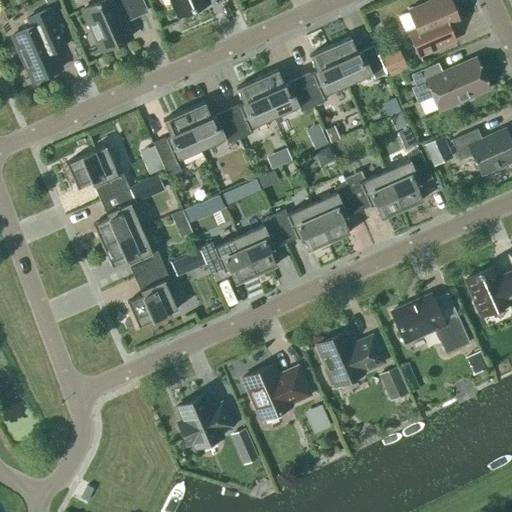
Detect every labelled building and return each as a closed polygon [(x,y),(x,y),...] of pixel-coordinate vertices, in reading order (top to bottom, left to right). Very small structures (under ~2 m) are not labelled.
[(96,4),(82,10),(100,51),(130,38),(123,22),(146,12),(140,0),(105,0),(99,3),(98,2),(95,3),(96,4)] [(170,0),(178,17),(208,3),(206,0),(170,0)] [(449,0),(434,0),(408,12),(415,28),(407,31),(418,56),(454,40),(448,27),(459,22),(449,0)] [(11,36),(31,82),(61,68),(53,51),(66,46),(50,9),(26,19),(30,28),(11,36)] [(356,52),(349,37),(329,47),(346,86),(370,75),(372,80),(385,74),(373,45),(356,52)] [(322,96),(346,86),(329,47),(308,56),(315,71),(299,78),(312,107),(324,101),(322,96)] [(402,58),(384,66),(388,77),(407,69),(405,65),(403,61),(402,58)] [(439,112),(458,103),(469,98),(468,96),(487,88),(475,60),(442,74),(437,63),(410,75),(416,89),(411,91),(416,102),(432,96),(439,112)] [(297,107),(300,112),(312,107),(299,78),(283,85),(276,70),(256,79),(273,118),(297,107)] [(249,129),(273,118),(256,79),(235,88),(242,103),(226,110),(239,139),(251,134),(249,129)] [(210,117),(203,102),(183,111),(200,150),(224,140),(226,145),(239,139),(226,110),(210,117)] [(176,161),(200,150),(183,111),(162,120),(169,135),(152,143),(160,160),(163,168),(167,177),(181,171),(176,161)] [(396,117),(390,120),(395,131),(406,125),(401,114),(398,116),(396,117)] [(325,130),(324,130),(329,142),(330,143),(339,139),(338,138),(333,126),(331,127),(329,127),(326,129),(325,130)] [(471,155),(480,176),(511,161),(511,143),(505,129),(481,140),(476,129),(451,140),(460,160),(471,155)] [(442,136),(423,144),(433,167),(452,158),(446,144),(442,136)] [(91,182),(99,200),(128,187),(122,173),(117,175),(104,146),(65,163),(76,188),(91,182)] [(282,149),(279,151),(285,163),(291,160),(285,148),(283,149),(282,149)] [(406,156),(408,161),(384,171),(401,210),(421,201),(415,186),(431,179),(419,150),(406,156)] [(152,163),(145,166),(149,175),(163,168),(160,160),(156,161),(152,163)] [(374,205),(380,220),(401,210),(384,171),(359,182),(357,177),(345,183),(358,212),(374,205)] [(139,183),(129,187),(134,199),(144,195),(141,187),(139,183)] [(342,219),(358,212),(345,183),(333,188),(335,193),(311,204),(328,243),(348,234),(342,219)] [(92,225),(101,245),(140,228),(129,204),(134,202),(128,187),(99,200),(107,218),(92,225)] [(190,207),(183,210),(189,223),(202,217),(197,204),(193,206),(190,207)] [(301,237),(307,252),(328,243),(311,204),(286,215),(284,210),(272,215),(285,244),(301,237)] [(181,210),(170,215),(174,225),(186,219),(185,217),(183,213),(181,210)] [(269,252),(285,244),(272,215),(260,221),(262,226),(238,237),(255,275),(275,266),(269,252)] [(125,259),(133,278),(162,265),(156,250),(151,253),(140,228),(101,245),(110,266),(125,259)] [(234,285),(255,275),(238,237),(213,247),(211,242),(198,248),(211,277),(228,270),(234,285)] [(182,257),(169,263),(176,277),(188,272),(186,266),(184,263),(182,257)] [(163,281),(168,279),(162,265),(133,278),(141,296),(126,302),(137,327),(176,310),(163,281)] [(511,272),(497,279),(492,268),(465,279),(475,301),(473,304),(477,312),(481,314),(481,316),(508,304),(507,302),(511,300),(511,272)] [(456,314),(441,320),(430,295),(390,312),(404,343),(434,330),(445,354),(469,343),(456,314)] [(371,337),(350,346),(344,333),(316,345),(327,368),(324,369),(330,383),(333,382),(334,386),(362,374),(361,372),(382,362),(371,337)] [(484,367),(478,351),(467,356),(471,367),(473,366),(475,371),(484,367)] [(296,368),(276,377),(271,365),(242,378),(253,403),(251,404),(256,416),(258,415),(260,420),(290,407),(288,404),(308,395),(296,368)] [(406,392),(395,366),(377,374),(388,399),(406,392)] [(220,404),(209,408),(203,395),(175,407),(181,421),(177,423),(187,445),(191,443),(194,449),(222,437),(219,431),(230,426),(220,404)] [(329,424),(323,409),(307,415),(314,430),(329,424)] [(251,446),(243,428),(229,434),(237,452),(251,446)]
